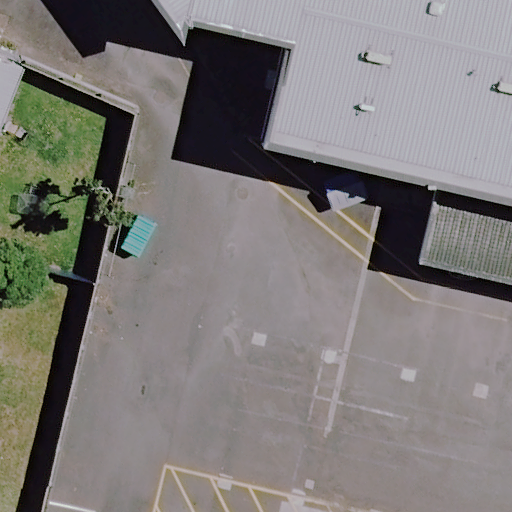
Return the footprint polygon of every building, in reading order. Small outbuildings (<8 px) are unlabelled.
[(511,0),(151,0),(176,28),(269,52),(248,141),(511,197),(511,0)] [(0,124),(24,62),(0,52),(0,124)] [(452,511),(481,385),(252,334),(215,493),(299,511),(452,511)] [(0,511),(7,511),(31,445),(0,433),(0,511)] [(255,511),(141,486),(134,511),(255,511)]
